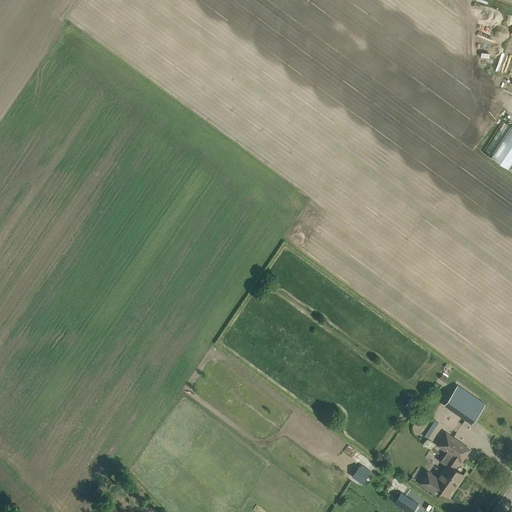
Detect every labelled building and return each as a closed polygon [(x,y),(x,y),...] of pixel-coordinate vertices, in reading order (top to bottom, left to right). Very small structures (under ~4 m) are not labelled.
[(508,168),(511,161),(511,126),(491,157),(508,168)] [(444,405),(465,419),(471,423),(485,404),(457,385),(444,405)] [(436,495),(440,490),(447,495),(455,484),(457,485),(463,475),(453,468),(459,459),(462,462),(470,449),(446,433),(437,446),(452,456),(438,477),(427,470),(418,482),(436,495)] [(382,457),(383,466),(392,464),(391,456),(382,457)] [(356,469),(357,470),(360,472),(355,478),(362,483),(366,476),(369,473),(360,467),(358,466),(356,469)] [(407,486),(403,491),(410,496),(414,492),(407,486)] [(394,502),(408,511),(412,511),(418,503),(401,492),(394,502)]
